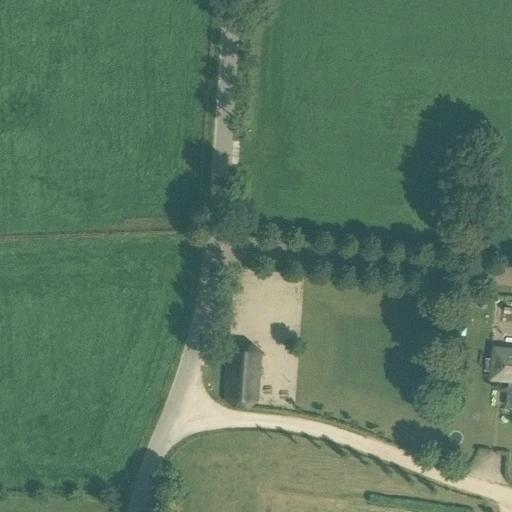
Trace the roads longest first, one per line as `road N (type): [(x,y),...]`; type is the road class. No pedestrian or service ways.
road 1 (unclassified): [(138,511),(143,479),(208,318),(229,184),(233,0)]
road 2 (track): [(511,498),(283,422),(170,413)]
